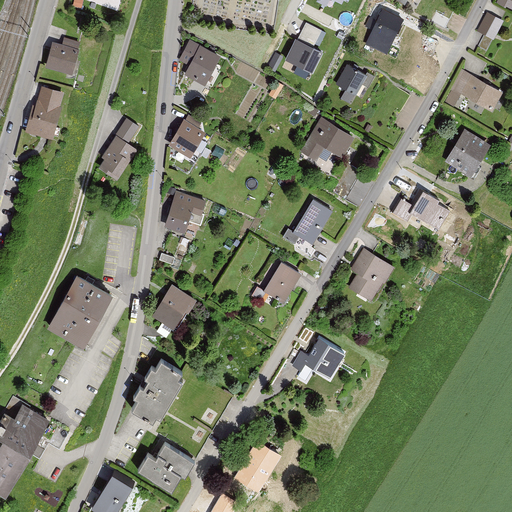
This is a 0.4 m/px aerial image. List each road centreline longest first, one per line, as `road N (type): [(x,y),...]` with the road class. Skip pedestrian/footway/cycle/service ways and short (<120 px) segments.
road 1 (residential): [(181,511),(483,0)]
road 2 (tertiary): [(175,0),(139,311),(106,440),(73,511)]
road 3 (trunk): [(195,0),(78,237),(0,475)]
road 4 (track): [(140,0),(72,235),(0,373)]
road 5 (residential): [(47,0),(2,159)]
